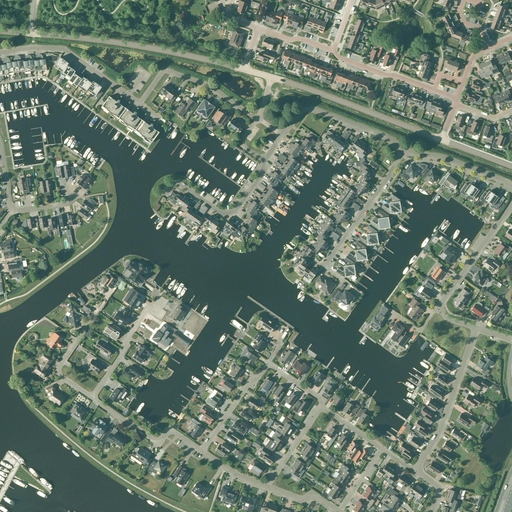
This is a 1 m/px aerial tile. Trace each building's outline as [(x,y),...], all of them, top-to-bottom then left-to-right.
[(238,6),(247,9),(248,6),(254,8),(256,3),(252,2),(252,0),(246,0),(245,3),(240,1),(238,6)] [(340,5),(326,0),(326,2),(328,3),(330,3),(329,7),(338,11),(340,5)] [(376,10),(384,6),(381,0),(376,0),(375,1),(373,0),(369,0),(367,6),(376,10)] [(497,11),(505,14),(506,10),(508,11),(511,12),(511,10),(499,5),(497,11)] [(246,12),(247,9),(238,6),(236,11),(239,12),(238,13),(241,14),(241,13),(250,16),(251,13),(246,12)] [(270,22),(274,13),(270,12),(272,9),(267,7),(265,12),(267,13),(265,20),(270,22)] [(286,24),(291,26),(294,16),(291,15),(293,12),(288,10),(286,15),(284,20),(287,21),(286,24)] [(274,13),(270,22),(276,25),(277,22),(280,23),(283,13),(278,11),(277,14),(274,13)] [(495,16),(507,21),(508,19),(506,18),(505,19),(503,18),(505,14),(497,11),(495,16)] [(303,18),(304,16),(299,14),(298,17),(294,16),(291,26),(296,28),(297,25),(301,26),(304,19),(303,18)] [(312,28),(317,14),(314,14),(314,15),(314,16),(313,18),(309,16),(306,26),(312,28)] [(317,30),(321,21),(317,19),(318,17),(319,15),(317,14),(312,28),(317,30)] [(444,23),(456,18),(456,16),(453,17),(451,18),(449,14),(442,18),(444,23)] [(506,23),(507,21),(495,16),(493,22),(500,25),(502,21),(504,22),(506,23)] [(356,25),(364,28),(365,24),(367,25),(370,26),(371,24),(366,22),(367,19),(363,17),(362,21),(358,19),(356,25)] [(325,22),(321,21),(317,30),(323,32),(328,19),(326,18),(325,20),(325,22)] [(447,29),(454,25),(453,22),(455,21),(457,20),(456,18),(444,23),(447,29)] [(499,29),(500,25),(493,22),(490,28),(503,33),(504,30),(501,29),(501,30),(499,29)] [(455,27),(457,26),(458,27),(460,25),(459,23),(454,25),(447,29),(451,37),(459,41),(462,33),(457,31),(455,27)] [(354,31),(366,35),(367,33),(365,32),(365,33),(362,32),(364,28),(356,25),(354,31)] [(462,33),(459,41),(465,43),(470,30),(468,29),(467,32),(466,34),(462,33)] [(243,33),(234,30),(232,37),(233,37),(230,44),(239,48),(241,41),(240,41),(243,33)] [(470,30),(465,43),(471,45),(474,37),(470,36),(471,33),(471,34),(472,31),(470,30)] [(366,37),(366,35),(354,31),(352,36),(360,39),(361,35),(363,36),(363,37),(366,37)] [(358,43),(360,39),(352,36),(350,42),(362,46),(363,44),(361,43),(360,44),(358,43)] [(274,42),(268,39),(267,40),(264,39),(262,44),(265,45),(265,46),(272,49),(274,42)] [(361,49),(362,46),(350,42),(347,48),(355,50),(357,46),(359,47),(359,48),(361,49)] [(378,51),(372,49),(370,56),(371,56),(370,60),(375,62),(376,58),(377,59),(378,57),(381,58),(385,48),(380,46),(378,51)] [(265,50),(264,53),(263,53),(262,54),(259,53),(257,58),(260,59),(260,60),(267,62),(268,59),(273,60),(276,54),(265,50)] [(286,65),(291,52),(285,50),(282,58),(285,59),(283,64),(286,65)] [(293,62),(296,54),(291,52),(286,65),(288,66),(290,61),(293,62)] [(502,54),(506,62),(511,60),(511,61),(511,60),(511,54),(511,53),(508,54),(507,52),(502,54)] [(419,63),(419,64),(422,65),(430,68),(430,67),(431,67),(433,63),(434,60),(430,59),(431,56),(424,53),(422,59),(424,60),(423,63),(419,62),(419,63)] [(301,56),(296,54),(293,62),(296,63),(294,68),(296,69),(301,56)] [(393,57),(385,54),(383,61),(384,61),(383,65),(388,67),(389,63),(390,64),(393,57)] [(502,64),(506,62),(502,54),(497,57),(498,59),(495,61),(499,68),(503,66),(502,64)] [(307,58),(301,56),(296,69),(299,70),(301,65),(304,66),(307,58)] [(450,71),(454,61),(451,60),(452,58),(446,56),(446,57),(444,63),(446,64),(445,67),(447,68),(446,69),(450,71)] [(58,69),(64,60),(60,57),(54,66),(58,69)] [(40,60),(42,71),(47,70),(46,64),(49,64),(48,58),(45,58),(45,59),(40,60)] [(312,60),(307,58),(304,66),(307,67),(305,72),(307,73),(308,70),(311,62),(312,60)] [(69,63),(64,60),(58,69),(62,72),(61,74),(69,63)] [(454,61),(450,71),(454,72),(454,71),(456,71),(457,68),(460,69),(462,63),(460,62),(459,63),(454,61)] [(490,61),(484,63),(488,72),(489,75),(493,73),(494,75),(498,73),(498,71),(495,65),(492,66),(490,61)] [(316,64),(311,62),(308,70),(311,72),(309,76),(311,77),(316,64)] [(69,63),(61,74),(65,77),(71,68),(67,65),(69,63)] [(488,72),(484,63),(478,66),(481,71),(478,73),(481,79),(486,76),(489,75),(488,72)] [(322,66),(316,64),(311,77),(314,78),(316,73),(319,74),(322,66)] [(430,68),(422,65),(420,71),(429,74),(430,70),(429,70),(430,68)] [(327,68),(322,66),(319,74),(322,76),(320,80),(322,81),(327,68)] [(68,82),(75,71),(71,68),(65,77),(69,80),(67,82),(68,82)] [(333,70),(327,68),(322,81),(325,82),(326,77),(329,78),(333,70)] [(76,71),(75,71),(68,82),(72,85),(78,76),(74,73),(76,71)] [(429,74),(420,71),(418,76),(422,78),(421,80),(426,82),(429,74)] [(336,86),(338,87),(343,74),(338,72),(335,80),(338,82),(336,86)] [(348,76),(343,74),(338,87),(341,88),(343,83),(346,84),(346,82),(348,76)] [(347,88),(350,89),(355,76),(349,74),(348,76),(346,82),(349,83),(347,88)] [(76,88),(84,77),(83,77),(82,79),(78,76),(72,85),(76,88)] [(354,85),(357,86),(360,78),(355,76),(350,89),(352,90),(354,85)] [(88,80),(84,77),(76,88),(77,86),(81,89),(88,80)] [(360,78),(357,86),(360,87),(358,92),(361,93),(362,88),(365,80),(360,78)] [(92,83),(88,80),(81,89),(85,92),(93,81),(92,83)] [(371,82),(365,80),(362,88),(370,91),(372,87),(369,86),(371,82)] [(488,84),(481,80),(480,83),(473,81),(471,87),(479,90),(480,88),(482,89),(484,88),(485,86),(487,86),(488,84)] [(98,84),(93,81),(85,92),(86,92),(87,90),(91,93),(98,84)] [(102,87),(98,84),(91,93),(95,96),(102,87)] [(166,96),(172,88),(167,84),(164,89),(161,88),(158,93),(162,96),(163,94),(166,96)] [(397,96),(400,88),(394,86),(393,89),(391,88),(388,94),(388,96),(391,97),(391,94),(397,96)] [(177,91),(172,88),(166,96),(169,98),(167,100),(172,103),(175,98),(173,96),(177,91)] [(397,96),(395,100),(401,102),(402,99),(405,101),(407,94),(404,93),(405,90),(400,88),(397,96)] [(505,103),(510,101),(509,98),(511,97),(508,89),(503,91),(504,93),(501,95),(505,103)] [(477,91),(476,93),(476,92),(475,95),(469,93),(466,99),(474,103),(475,102),(475,103),(479,104),(481,100),(482,100),(482,98),(480,97),(481,94),(482,93),(477,91)] [(413,102),(415,103),(419,95),(413,93),(412,96),(409,95),(407,101),(410,102),(409,104),(412,105),(413,102)] [(419,95),(415,103),(419,105),(418,107),(423,108),(426,101),(423,100),(424,97),(419,95)] [(499,105),(505,103),(501,95),(496,97),(495,96),(492,97),(495,104),(498,103),(499,105)] [(105,111),(114,100),(109,96),(101,107),(104,109),(103,110),(105,111)] [(196,103),(189,99),(185,105),(181,103),(175,112),(181,116),(186,109),(190,112),(196,103)] [(110,113),(119,100),(118,100),(117,102),(114,100),(105,111),(108,113),(108,112),(110,113)] [(113,117),(121,105),(119,103),(120,102),(120,101),(120,100),(119,100),(110,113),(111,114),(111,115),(113,117)] [(201,104),(197,110),(195,113),(205,120),(214,107),(204,100),(203,101),(202,100),(201,104)] [(431,109),(434,110),(437,102),(432,100),(431,103),(428,102),(425,109),(424,111),(430,113),(430,111),(431,109)] [(437,102),(434,110),(438,112),(437,114),(442,115),(445,108),(442,107),(443,104),(437,102)] [(118,119),(126,108),(121,105),(113,117),(115,118),(116,117),(118,119)] [(122,123),(131,112),(126,108),(118,119),(120,121),(120,122),(122,123)] [(219,109),(212,118),(213,117),(215,119),(214,120),(216,123),(220,124),(223,126),(230,117),(227,114),(226,116),(220,112),(218,111),(219,109)] [(126,125),(136,112),(135,112),(134,112),(133,114),(131,112),(122,123),(124,125),(125,124),(126,125)] [(129,129),(138,117),(135,115),(136,114),(136,113),(136,112),(126,125),(128,126),(127,127),(129,129)] [(459,130),(463,132),(465,126),(462,125),(465,118),(458,116),(455,125),(460,127),(459,130)] [(135,131),(143,120),(138,117),(129,129),(131,130),(132,129),(135,131)] [(240,126),(241,125),(233,119),(228,126),(239,133),(242,128),(240,126)] [(138,135),(147,123),(143,120),(135,131),(137,133),(136,134),(138,135)] [(468,127),(465,133),(470,134),(472,131),(476,133),(480,124),(473,121),(471,128),(468,127)] [(150,125),(147,123),(138,135),(141,137),(141,136),(143,137),(152,124),(151,124),(150,125)] [(153,124),(152,124),(143,137),(144,138),(144,139),(146,141),(154,129),(152,127),(153,126),(153,125),(153,124)] [(491,142),(492,140),(493,136),(490,135),(492,129),(486,126),(483,135),(487,137),(486,140),(491,142)] [(159,132),(154,129),(146,141),(148,142),(149,141),(151,143),(159,132)] [(331,145),(338,135),(335,134),(334,135),(328,131),(325,134),(327,135),(322,141),(320,142),(319,142),(320,145),(324,144),(325,143),(327,145),(328,144),(331,145)] [(335,150),(341,141),(338,140),(340,137),(338,135),(331,145),(333,147),(332,148),(335,150)] [(500,135),(497,140),(497,141),(494,140),(491,147),(496,149),(498,145),(502,146),(506,137),(500,135)] [(319,142),(320,142),(319,138),(316,139),(315,141),(310,138),(308,140),(306,138),(304,141),(302,139),(300,142),(306,146),(310,149),(311,146),(313,147),(314,145),(315,146),(320,145),(319,142)] [(353,150),(355,152),(362,142),(360,140),(358,143),(356,141),(357,140),(354,138),(347,148),(352,152),(353,150)] [(343,143),(341,141),(335,150),(337,152),(338,151),(340,152),(348,142),(345,141),(343,143)] [(303,151),(306,146),(300,142),(298,144),(296,142),(294,145),(292,143),(290,145),(300,153),(301,150),(303,151)] [(362,142),(355,152),(358,154),(357,155),(359,157),(358,158),(359,162),(362,162),(362,159),(366,152),(368,150),(363,146),(365,144),(362,142)] [(298,155),(300,153),(290,145),(288,148),(290,150),(289,152),(291,154),(289,156),(296,161),(296,160),(299,156),(298,155)] [(299,163),(296,160),(296,161),(289,156),(287,159),(290,160),(288,163),(297,169),(299,167),(298,166),(299,163)] [(362,162),(359,162),(360,166),(361,167),(359,170),(360,170),(358,173),(362,176),(362,175),(369,180),(370,177),(368,176),(370,173),(367,171),(369,169),(363,164),(362,162)] [(57,167),(54,167),(55,172),(57,172),(57,175),(59,174),(59,178),(62,178),(62,179),(65,178),(63,166),(63,164),(62,163),(57,164),(57,165),(57,167)] [(295,172),(297,169),(288,163),(287,165),(284,163),(282,166),(285,168),(292,173),(294,171),(295,172)] [(411,164),(405,173),(404,172),(401,176),(405,180),(409,174),(413,178),(416,173),(418,175),(422,170),(417,166),(416,167),(415,166),(414,167),(411,164)] [(63,166),(65,178),(67,178),(67,177),(70,176),(70,172),(71,172),(74,172),(73,167),(69,168),(68,165),(63,166)] [(285,168),(283,170),(281,168),(279,171),(285,175),(285,176),(289,178),(290,176),(292,177),(294,174),(292,173),(285,168)] [(437,173),(431,169),(430,170),(427,168),(423,174),(426,176),(425,178),(425,180),(427,182),(429,181),(432,183),(434,180),(436,181),(439,177),(436,175),(437,173)] [(282,180),(285,176),(285,175),(279,171),(277,173),(275,171),(273,174),(271,172),(269,175),(279,182),(280,179),(282,180)] [(81,187),(88,177),(83,173),(81,177),(79,177),(78,179),(79,180),(77,183),(79,185),(79,186),(81,187)] [(447,178),(444,176),(438,184),(441,185),(440,187),(443,184),(444,185),(445,186),(447,187),(448,188),(450,189),(451,189),(453,190),(454,191),(458,182),(449,176),(450,174),(447,178)] [(277,184),(279,182),(269,175),(267,177),(269,179),(268,181),(270,183),(268,185),(275,190),(278,185),(277,184)] [(360,181),(358,184),(368,191),(370,188),(368,186),(369,184),(367,182),(369,180),(362,175),(362,176),(359,180),(360,181)] [(30,177),(24,178),(26,191),(29,190),(28,189),(32,189),(31,185),(32,184),(32,182),(31,182),(30,177)] [(93,180),(88,177),(81,187),(83,188),(83,187),(86,189),(88,186),(89,187),(91,185),(90,184),(93,180)] [(26,191),(24,178),(19,179),(19,184),(18,184),(18,187),(20,187),(20,190),(23,190),(24,196),(27,195),(26,191)] [(45,181),(47,196),(50,196),(50,191),(52,191),(52,187),(53,187),(53,184),(51,184),(50,180),(45,181)] [(45,197),(47,196),(45,181),(39,182),(40,186),(39,187),(39,189),(40,189),(41,193),(44,192),(45,197)] [(466,193),(469,195),(474,187),(470,183),(468,186),(466,184),(460,192),(465,195),(466,193)] [(368,191),(358,184),(357,186),(355,185),(352,190),(358,195),(360,192),(362,194),(364,192),(366,193),(368,191)] [(277,191),(275,190),(268,185),(267,188),(269,190),(267,192),(276,198),(278,196),(277,195),(278,192),(277,191)] [(474,187),(469,195),(473,198),(475,196),(478,198),(483,190),(478,186),(477,188),(474,187)] [(345,189),(343,191),(343,192),(344,192),(352,198),(352,197),(354,195),(356,197),(358,195),(352,190),(348,187),(346,190),(345,189)] [(488,202),(494,194),(489,190),(488,193),(485,191),(479,199),(484,203),(486,200),(488,202)] [(179,206),(187,197),(184,195),(182,197),(180,195),(177,194),(177,195),(172,192),(169,197),(173,200),(171,202),(176,206),(177,205),(179,206)] [(274,201),(276,198),(267,192),(266,194),(263,193),(261,195),(264,197),(271,202),(273,200),(274,201)] [(355,199),(352,197),(352,198),(344,192),(343,194),(342,194),(340,196),(349,203),(350,200),(353,202),(355,199)] [(496,196),(494,194),(488,202),(493,205),(494,203),(499,206),(505,198),(498,193),(496,196)] [(389,203),(401,212),(401,209),(403,206),(400,204),(400,201),(400,200),(391,194),(389,196),(394,200),(393,202),(389,203)] [(341,205),(348,209),(349,207),(347,205),(349,203),(340,196),(338,199),(339,200),(337,202),(341,205)] [(189,199),(187,197),(179,206),(182,208),(181,209),(186,213),(190,207),(188,205),(190,203),(187,201),(189,199)] [(264,197),(262,199),(260,197),(258,200),(264,205),(268,207),(269,205),(271,206),(273,203),(271,202),(264,197)] [(84,200),(81,205),(84,207),(86,208),(84,211),(86,212),(89,214),(94,207),(93,206),(94,205),(91,203),(90,204),(88,203),(84,200)] [(261,210),(264,205),(258,200),(256,202),(254,201),(252,203),(250,201),(248,204),(258,211),(259,209),(261,210)] [(398,212),(401,212),(389,203),(390,207),(388,209),(383,205),(381,208),(390,214),(391,213),(394,213),(396,215),(398,212)] [(256,213),(258,211),(248,204),(246,206),(248,208),(247,211),(249,212),(247,215),(254,219),(257,214),(256,213)] [(81,209),(77,213),(86,219),(89,215),(89,214),(86,212),(84,211),(86,208),(84,207),(81,205),(79,208),(81,209)] [(339,211),(337,213),(347,220),(349,217),(347,216),(348,213),(346,211),(348,209),(341,205),(338,210),(339,211)] [(194,213),(193,212),(191,211),(193,208),(190,207),(186,213),(183,216),(186,218),(185,219),(188,221),(188,220),(194,213)] [(192,225),(198,216),(196,214),(198,212),(195,210),(193,212),(194,213),(188,220),(190,222),(190,223),(192,225)] [(381,218),(378,219),(390,228),(389,224),(391,222),(389,220),(388,217),(389,216),(380,210),(378,212),(383,216),(381,218)] [(347,220),(337,213),(336,215),(334,214),(331,219),(337,224),(339,221),(341,223),(343,221),(345,222),(347,220)] [(65,214),(59,215),(61,231),(67,230),(67,226),(70,226),(69,222),(69,219),(65,220),(65,214)] [(68,214),(65,214),(65,220),(69,219),(69,222),(70,226),(75,225),(75,223),(77,223),(80,226),(82,224),(77,220),(75,220),(74,214),(68,215),(68,214)] [(198,227),(201,224),(200,223),(205,217),(202,215),(201,218),(198,216),(192,225),(195,227),(196,225),(198,227)] [(257,222),(254,219),(247,215),(246,217),(248,219),(246,221),(249,223),(247,225),(253,230),(257,225),(256,224),(257,222)] [(206,226),(209,227),(216,218),(213,216),(212,218),(209,216),(207,219),(205,217),(200,223),(201,224),(205,227),(206,226)] [(324,218),(322,221),(323,222),(324,221),(331,227),(333,225),(335,226),(337,224),(331,219),(327,216),(325,219),(324,218)] [(46,226),(49,225),(49,223),(46,223),(45,220),(45,217),(39,218),(41,228),(47,227),(46,226)] [(225,230),(230,234),(235,227),(232,226),(234,223),(232,222),(233,219),(231,217),(223,227),(226,229),(225,230)] [(33,218),(27,219),(26,219),(22,225),(28,229),(29,229),(38,227),(36,218),(33,219),(33,218)] [(49,225),(50,229),(56,228),(54,218),(48,219),(48,220),(45,220),(46,223),(49,223),(49,225)] [(216,218),(209,227),(211,229),(210,230),(215,234),(220,228),(217,226),(219,224),(217,222),(218,219),(216,218)] [(390,228),(378,219),(378,222),(377,224),(372,221),(370,224),(379,230),(379,229),(382,229),(385,231),(387,228),(390,228)] [(324,221),(323,222),(322,224),(321,223),(319,225),(328,232),(329,229),(332,231),(334,228),(331,227),(324,221)] [(240,235),(242,237),(241,228),(239,227),(240,225),(238,224),(236,227),(238,228),(237,229),(235,227),(230,234),(235,237),(236,236),(238,238),(240,235)] [(250,235),(253,230),(247,225),(245,228),(243,226),(241,228),(242,237),(244,235),(247,237),(248,234),(250,235)] [(316,231),(320,234),(327,238),(328,236),(326,234),(328,232),(319,225),(317,228),(318,229),(316,231)] [(370,234),(366,234),(379,243),(378,240),(380,238),(377,236),(377,233),(377,232),(368,225),(366,228),(372,232),(370,234)] [(320,234),(317,239),(318,240),(316,242),(326,249),(328,247),(326,245),(327,242),(325,241),(327,238),(320,234)] [(379,243),(366,234),(367,238),(365,240),(360,237),(358,239),(367,246),(368,245),(371,245),(373,246),(375,244),(379,243)] [(0,244),(1,250),(7,249),(7,252),(14,251),(13,248),(12,243),(11,239),(5,240),(6,243),(0,244)] [(355,250),(367,259),(367,258),(371,257),(370,253),(368,253),(366,251),(365,249),(366,248),(357,241),(355,244),(360,248),(359,250),(355,250)] [(324,252),(326,249),(316,242),(315,244),(313,243),(310,248),(316,253),(318,251),(320,252),(322,250),(324,252)] [(503,246),(500,244),(494,252),(501,257),(505,252),(508,254),(511,249),(504,243),(503,246)] [(310,248),(306,246),(304,248),(303,247),(300,252),(306,257),(308,255),(310,256),(312,254),(314,256),(316,253),(310,248)] [(459,253),(452,248),(451,249),(448,247),(443,253),(447,255),(444,259),(451,264),(455,258),(456,259),(459,253)] [(7,249),(1,250),(2,253),(4,253),(4,259),(15,257),(14,251),(7,252),(7,249)] [(364,260),(367,259),(355,250),(355,254),(354,256),(349,252),(347,255),(356,262),(357,261),(359,260),(362,262),(364,260)] [(306,257),(300,252),(296,257),(297,258),(295,261),(298,262),(296,265),(305,263),(307,261),(304,259),(306,257)] [(344,266),(356,275),(355,272),(357,269),(355,267),(354,264),(355,264),(346,257),(344,260),(349,263),(347,265),(344,266)] [(493,262),(488,258),(483,266),(491,272),(494,267),(497,268),(501,263),(495,259),(493,262)] [(127,261),(126,262),(125,264),(125,265),(126,266),(127,267),(126,268),(132,272),(128,278),(129,278),(136,283),(138,284),(141,280),(142,281),(147,274),(146,273),(148,269),(138,263),(137,264),(131,260),(130,261),(129,261),(128,261),(127,261)] [(21,270),(23,270),(22,267),(23,267),(22,261),(8,263),(9,269),(14,268),(15,271),(21,270)] [(442,276),(445,272),(440,268),(442,265),(437,262),(433,267),(436,269),(431,276),(435,279),(436,279),(438,281),(442,276)] [(305,263),(296,265),(299,266),(297,269),(299,271),(298,272),(303,275),(308,269),(306,267),(307,265),(305,263)] [(352,275),(356,275),(344,266),(344,270),(343,272),(338,268),(335,271),(344,278),(345,277),(348,276),(351,278),(352,275)] [(27,269),(23,270),(21,270),(15,271),(14,268),(9,269),(9,272),(11,272),(12,278),(16,277),(17,279),(21,276),(22,276),(22,275),(27,271),(27,269)] [(310,271),(308,269),(303,275),(305,276),(303,279),(309,283),(312,280),(319,270),(316,268),(314,270),(312,268),(310,271)] [(487,274),(482,270),(480,273),(478,272),(474,278),(476,279),(473,282),(477,285),(478,283),(482,285),(483,283),(485,283),(486,283),(487,283),(488,282),(488,281),(488,279),(487,278),(485,277),(487,274)] [(111,288),(117,280),(110,275),(109,278),(106,275),(102,280),(101,280),(99,281),(98,282),(99,285),(100,286),(102,286),(103,286),(107,288),(108,286),(111,288)] [(122,280),(116,275),(114,277),(118,280),(114,287),(116,288),(122,280)] [(320,276),(316,282),(322,286),(320,289),(325,292),(326,290),(329,293),(335,284),(328,279),(327,281),(320,276)] [(122,281),(118,287),(122,290),(126,284),(122,281)] [(433,286),(426,282),(425,284),(426,285),(425,288),(424,287),(419,295),(421,296),(419,300),(422,302),(424,299),(427,300),(432,293),(428,290),(429,288),(431,289),(433,286)] [(142,295),(135,291),(131,288),(124,300),(129,303),(136,308),(139,303),(141,299),(140,298),(142,295)] [(495,302),(497,299),(482,288),(480,291),(495,302)] [(469,293),(463,289),(460,294),(460,293),(455,299),(457,301),(455,304),(462,309),(464,305),(462,304),(467,298),(465,298),(469,293)] [(348,292),(346,291),(344,291),(343,293),(339,291),(334,297),(337,299),(336,300),(340,303),(340,302),(345,305),(346,303),(347,303),(350,304),(352,300),(353,301),(356,297),(349,291),(348,292)] [(420,314),(423,310),(418,306),(420,303),(414,299),(410,304),(414,307),(408,315),(415,320),(419,314),(420,314)] [(66,316),(63,320),(67,323),(68,321),(74,324),(72,326),(76,328),(78,325),(76,324),(80,318),(82,320),(84,316),(81,314),(80,315),(75,311),(76,310),(74,308),(75,306),(71,302),(67,307),(71,309),(69,311),(72,312),(68,318),(66,316)] [(477,303),(476,305),(476,304),(471,310),(476,314),(480,317),(482,314),(484,316),(489,309),(485,306),(483,309),(481,308),(482,307),(482,306),(482,304),(480,303),(478,303),(477,303)] [(390,309),(384,304),(380,309),(382,310),(380,312),(377,315),(378,316),(376,318),(375,317),(372,321),(374,323),(374,324),(377,326),(378,326),(380,327),(383,323),(381,322),(383,320),(384,320),(386,317),(384,315),(386,313),(386,314),(390,309)] [(183,317),(186,313),(182,310),(184,308),(179,305),(171,317),(176,320),(177,319),(182,322),(185,318),(183,317)] [(500,309),(497,306),(493,311),(496,313),(492,318),(499,324),(498,323),(503,316),(505,317),(503,316),(507,312),(501,307),(500,309)] [(125,325),(130,319),(127,317),(130,312),(125,308),(122,313),(119,312),(115,319),(125,325)] [(273,332),(278,324),(273,321),(272,323),(268,320),(269,320),(264,317),(261,321),(262,322),(259,325),(270,332),(271,330),(273,332)] [(402,347),(409,337),(405,334),(406,333),(403,330),(404,328),(400,325),(396,322),(391,329),(395,332),(390,338),(402,347)] [(121,329),(112,323),(110,326),(108,325),(107,327),(108,327),(105,331),(110,335),(114,338),(113,339),(116,340),(119,335),(118,334),(119,333),(119,332),(121,329)] [(167,343),(167,342),(166,341),(164,340),(172,329),(164,324),(158,333),(156,332),(151,339),(157,343),(158,341),(163,345),(164,345),(165,345),(166,345),(167,344),(167,343)] [(186,339),(175,331),(174,334),(176,335),(177,333),(180,335),(179,337),(184,341),(186,339)] [(50,334),(51,337),(49,338),(46,342),(49,345),(55,349),(62,338),(55,333),(50,334)] [(260,352),(266,343),(262,340),(264,337),(258,333),(254,338),(258,341),(254,348),(260,352)] [(102,338),(100,340),(99,339),(95,347),(103,352),(102,353),(107,357),(109,353),(110,354),(110,353),(110,352),(111,352),(111,351),(112,351),(112,350),(112,349),(108,346),(108,345),(106,344),(108,342),(102,338)] [(152,355),(148,353),(150,350),(142,344),(139,348),(140,348),(138,351),(137,351),(133,357),(141,363),(145,357),(149,359),(152,355)] [(247,346),(240,357),(243,359),(249,363),(251,360),(254,362),(257,358),(251,353),(253,351),(247,346)] [(290,361),(295,354),(289,350),(287,353),(285,351),(279,360),(284,364),(286,363),(288,364),(290,361)] [(46,370),(54,359),(44,353),(41,358),(44,360),(41,364),(38,365),(34,372),(43,378),(48,371),(46,370)] [(97,372),(101,365),(95,361),(97,358),(90,354),(87,358),(91,361),(90,363),(88,363),(89,370),(92,369),(97,372)] [(446,354),(443,357),(440,362),(437,366),(448,373),(452,367),(449,365),(453,359),(446,354)] [(491,357),(485,358),(485,360),(483,361),(483,362),(480,360),(476,365),(483,369),(481,372),(486,375),(489,371),(486,368),(488,366),(490,365),(492,363),(492,361),(491,357)] [(232,370),(229,374),(233,376),(234,375),(238,378),(240,375),(244,370),(239,367),(241,364),(235,360),(231,366),(232,370)] [(303,364),(301,362),(301,363),(297,361),(293,367),(296,369),(295,371),(301,375),(304,371),(307,373),(311,368),(304,363),(303,364)] [(143,371),(133,364),(129,369),(126,367),(122,373),(131,378),(133,375),(137,378),(138,377),(140,378),(141,376),(140,375),(143,371)] [(439,370),(436,375),(433,378),(436,380),(435,380),(444,386),(448,380),(442,376),(444,373),(439,370)] [(318,387),(325,376),(318,371),(311,381),(315,383),(314,384),(318,387)] [(224,382),(221,386),(218,385),(217,387),(223,392),(225,389),(228,392),(229,391),(233,386),(228,382),(230,380),(224,376),(221,380),(224,382)] [(329,376),(326,380),(322,386),(326,388),(324,391),(329,395),(334,388),(330,385),(331,383),(329,382),(332,378),(329,376)] [(268,396),(276,383),(273,381),(272,382),(267,378),(261,387),(266,390),(264,393),(268,396)] [(481,383),(474,378),(470,384),(478,389),(481,385),(486,388),(489,383),(483,380),(481,383)] [(442,388),(435,383),(429,391),(439,398),(443,393),(440,391),(442,388)] [(59,405),(64,398),(54,391),(54,389),(55,389),(53,385),(46,389),(48,393),(51,391),(52,394),(50,398),(59,405)] [(282,395),(286,389),(280,385),(274,393),(278,396),(275,401),(279,403),(284,397),(282,395)] [(129,391),(123,387),(120,391),(116,388),(110,398),(117,402),(119,398),(123,400),(129,391)] [(217,391),(211,387),(209,390),(213,392),(209,398),(211,399),(209,402),(211,403),(210,404),(214,407),(215,406),(218,408),(223,400),(220,398),(222,395),(217,391)] [(338,407),(343,400),(339,397),(340,396),(335,392),(331,398),(335,400),(333,403),(338,407)] [(297,397),(292,393),(289,398),(287,398),(285,396),(280,404),(283,406),(286,402),(291,406),(297,397)] [(428,394),(425,398),(429,401),(427,405),(435,411),(439,405),(432,400),(433,398),(432,397),(428,394)] [(474,399),(468,395),(464,402),(472,407),(475,403),(478,405),(481,399),(476,396),(474,399)] [(261,408),(264,403),(258,399),(257,402),(252,398),(248,404),(251,406),(250,407),(253,409),(254,408),(256,409),(258,406),(261,408)] [(308,404),(303,400),(301,403),(298,401),(292,409),(298,413),(300,410),(303,411),(308,404)] [(355,414),(360,407),(355,403),(353,405),(349,402),(343,410),(348,414),(351,411),(355,414)] [(81,422),(88,412),(76,403),(70,411),(79,418),(78,419),(81,422)] [(202,414),(199,418),(199,419),(200,420),(202,420),(203,418),(207,421),(206,422),(209,424),(214,417),(209,414),(211,411),(204,406),(201,411),(205,413),(204,415),(203,414),(202,414)] [(363,425),(369,417),(365,413),(366,412),(360,408),(356,415),(360,418),(358,421),(363,425)] [(420,412),(423,414),(425,415),(422,419),(430,424),(434,418),(430,416),(432,413),(423,408),(420,412)] [(250,414),(244,409),(240,415),(249,421),(251,417),(254,419),(257,415),(252,411),(250,414)] [(474,425),(477,419),(471,415),(469,418),(462,413),(457,421),(466,426),(468,421),(474,425)] [(283,427),(291,432),(294,427),(289,424),(290,421),(285,417),(281,422),(285,425),(283,427)] [(91,434),(99,439),(107,427),(104,425),(105,424),(100,420),(99,421),(96,419),(91,427),(94,429),(91,434)] [(202,425),(195,420),(193,419),(191,421),(189,425),(190,426),(188,429),(190,430),(188,433),(190,435),(191,434),(196,438),(199,434),(200,433),(203,429),(201,427),(202,425)] [(415,425),(417,426),(414,430),(417,432),(424,437),(428,431),(424,428),(426,426),(418,420),(415,425)] [(232,426),(237,430),(237,431),(243,435),(249,426),(244,423),(243,425),(236,421),(232,426)] [(288,437),(291,432),(283,427),(282,429),(278,427),(275,432),(280,436),(282,433),(288,437)] [(329,447),(338,435),(335,433),(337,430),(332,427),(327,435),(332,438),(327,445),(329,447)] [(459,433),(454,429),(451,434),(459,440),(461,437),(464,439),(467,434),(461,430),(459,433)] [(241,437),(235,433),(231,430),(230,433),(228,432),(225,438),(233,443),(235,440),(238,442),(241,437)] [(103,443),(110,433),(107,431),(100,441),(103,443)] [(278,438),(280,436),(275,432),(273,435),(271,438),(275,440),(273,442),(281,447),(284,442),(278,438)] [(121,447),(126,439),(116,433),(114,435),(111,433),(107,440),(112,443),(113,442),(121,447)] [(342,451),(348,442),(346,440),(348,438),(343,434),(337,442),(341,445),(338,448),(342,451)] [(417,448),(421,442),(416,440),(418,437),(413,434),(410,438),(411,439),(409,443),(417,448)] [(278,452),(281,447),(273,442),(270,439),(265,447),(270,451),(272,448),(278,452)] [(454,449),(457,444),(452,440),(449,444),(446,441),(442,447),(450,451),(452,448),(454,449)] [(356,449),(358,445),(353,441),(347,449),(351,451),(348,456),(352,459),(359,450),(356,449)] [(225,456),(228,453),(231,448),(225,443),(222,447),(219,445),(215,451),(223,456),(224,455),(225,456)] [(410,448),(405,445),(403,443),(399,448),(404,451),(401,454),(409,459),(413,454),(409,451),(410,448)] [(312,454),(315,456),(320,448),(315,445),(313,447),(307,444),(304,448),(312,454)] [(137,448),(136,448),(135,448),(134,449),(133,451),(134,452),(131,455),(147,466),(151,459),(148,458),(150,454),(146,451),(145,452),(139,448),(138,449),(138,448),(137,448)] [(264,448),(261,453),(259,456),(270,463),(274,458),(267,454),(269,451),(264,448)] [(310,456),(312,454),(304,448),(301,453),(306,457),(304,460),(309,463),(313,458),(310,456)] [(361,452),(359,450),(352,460),(357,463),(360,458),(363,460),(368,452),(363,449),(361,452)] [(452,457),(446,453),(444,452),(443,454),(439,452),(436,457),(446,464),(448,460),(450,461),(452,457)] [(306,468),(309,463),(304,460),(302,463),(297,459),(294,463),(302,469),(303,466),(306,468)] [(263,474),(266,469),(254,460),(251,464),(253,466),(250,470),(258,476),(261,473),(263,474)] [(436,474),(440,469),(439,468),(442,464),(436,460),(433,464),(432,463),(428,468),(436,474)] [(161,473),(166,466),(159,461),(157,463),(153,461),(148,469),(155,474),(157,471),(161,473)] [(300,471),(302,469),(294,463),(290,468),(296,472),(294,475),(299,478),(303,473),(300,471)] [(345,469),(341,474),(349,479),(352,474),(346,470),(348,468),(343,464),(341,467),(345,469)] [(386,475),(391,468),(386,464),(382,470),(380,469),(376,474),(375,475),(380,478),(383,473),(386,475)] [(175,480),(182,485),(189,475),(182,470),(183,468),(180,466),(174,475),(177,477),(175,480)] [(396,471),(391,468),(386,475),(384,479),(391,484),(395,479),(392,477),(396,471)] [(349,479),(341,474),(338,479),(334,477),(333,479),(338,483),(339,480),(345,484),(349,479)] [(402,475),(399,478),(398,477),(393,483),(396,485),(398,482),(403,485),(400,489),(405,492),(409,487),(406,485),(410,481),(402,475)] [(338,483),(333,479),(331,482),(334,484),(331,489),(338,494),(342,489),(336,485),(338,483)] [(203,498),(210,488),(207,486),(205,488),(197,483),(192,491),(203,498)] [(414,496),(419,487),(414,484),(410,489),(408,488),(404,493),(406,495),(408,492),(414,496)] [(224,501),(224,502),(224,503),(227,504),(228,504),(229,502),(234,504),(237,496),(227,492),(229,488),(223,486),(220,495),(224,497),(222,500),(224,501)] [(372,496),(374,493),(377,495),(380,491),(376,489),(375,491),(368,486),(365,491),(372,496)] [(424,491),(419,487),(414,496),(417,498),(415,501),(419,504),(423,498),(421,496),(424,491)] [(390,488),(385,496),(387,498),(390,494),(393,496),(391,500),(398,505),(402,500),(396,496),(398,494),(390,488)] [(447,495),(456,498),(460,499),(461,496),(463,491),(457,488),(456,491),(449,489),(447,495)] [(338,494),(331,489),(328,494),(323,491),(322,494),(327,498),(329,495),(335,499),(338,494)] [(373,496),(372,496),(365,491),(362,496),(368,500),(367,502),(371,505),(374,501),(371,499),(373,496)] [(456,498),(447,495),(445,500),(452,502),(451,505),(457,508),(459,502),(455,501),(456,498)] [(256,511),(261,501),(260,500),(254,498),(253,500),(242,496),(240,503),(250,507),(248,511),(247,511),(256,511)] [(355,505),(356,505),(363,510),(364,507),(368,510),(369,508),(370,508),(371,505),(367,502),(366,502),(365,504),(358,500),(355,505)] [(384,502),(382,505),(388,509),(389,509),(391,507),(395,510),(398,505),(391,500),(388,505),(384,502)] [(266,511),(275,511),(277,507),(271,505),(271,504),(267,503),(265,508),(261,507),(259,511),(265,511),(266,511)]
